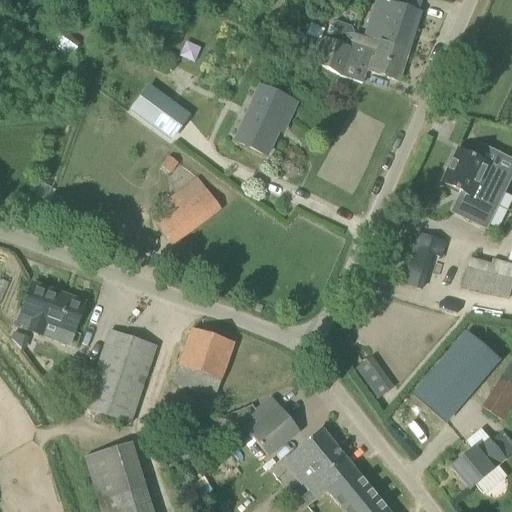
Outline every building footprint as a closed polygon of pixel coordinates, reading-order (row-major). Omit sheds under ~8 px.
[(378,0),(384,2),(392,4),(380,43),(409,44),(423,0),(378,0)] [(320,41),(312,67),(340,76),(363,84),(367,71),(371,72),(397,81),(409,44),(380,43),(371,40),(354,34),(354,32),(352,27),(337,22),(329,26),(324,38),(322,37),(320,41)] [(148,88),(131,112),(172,140),(189,116),(148,88)] [(295,105),(260,88),(235,142),(267,157),(282,124),(286,125),(295,105)] [(458,152),(442,184),(462,194),(464,195),(455,215),(477,226),(488,231),(505,197),(511,183),(501,178),(485,170),(487,166),(458,152)] [(169,156),(160,167),(169,174),(178,163),(169,156)] [(172,246),(188,234),(220,211),(206,192),(202,195),(193,184),(180,193),(178,191),(163,203),(173,216),(158,227),(172,246)] [(416,233),(411,249),(441,258),(445,242),(416,233)] [(509,299),(511,285),(511,265),(492,261),(491,265),(469,260),(462,287),(509,299)] [(21,315),(17,328),(28,332),(43,337),(44,338),(48,327),(73,336),(74,334),(85,304),(32,285),(21,315)] [(192,330),(174,384),(215,398),(234,345),(192,330)] [(24,351),(29,339),(12,332),(9,338),(16,347),(24,351)] [(110,332),(84,410),(130,425),(156,348),(110,332)] [(451,423),(475,395),(504,364),(474,337),(420,396),(430,405),(451,423)] [(507,424),(511,416),(511,360),(481,407),(507,424)] [(377,401),(388,393),(366,362),(355,369),(377,401)] [(240,423),(268,458),(298,432),(269,398),(256,410),(252,405),(237,413),(239,423),(240,423)] [(474,450),(451,469),(469,491),(492,472),(505,460),(498,451),(482,432),(480,430),(467,442),(468,443),(474,450)] [(304,484),(314,496),(318,500),(327,493),(353,471),(344,460),(323,433),(322,431),(295,453),(314,476),(304,484)] [(152,511),(132,444),(84,459),(100,511),(152,511)] [(386,511),(353,471),(327,493),(342,511),(386,511)]
